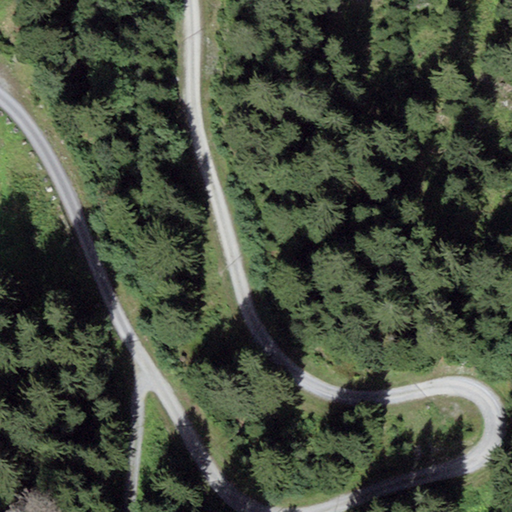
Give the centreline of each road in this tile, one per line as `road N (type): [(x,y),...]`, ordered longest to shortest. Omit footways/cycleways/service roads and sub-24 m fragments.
road 1 (track): [(308,511),(476,459),(491,446),(494,410),(477,392),(453,387),(361,401),(285,366),(251,311),(205,141),(188,0)]
road 2 (track): [(0,97),(23,118),(54,175),(142,359)]
road 3 (track): [(142,359),(213,471),(256,511)]
road 4 (track): [(139,511),(142,359)]
